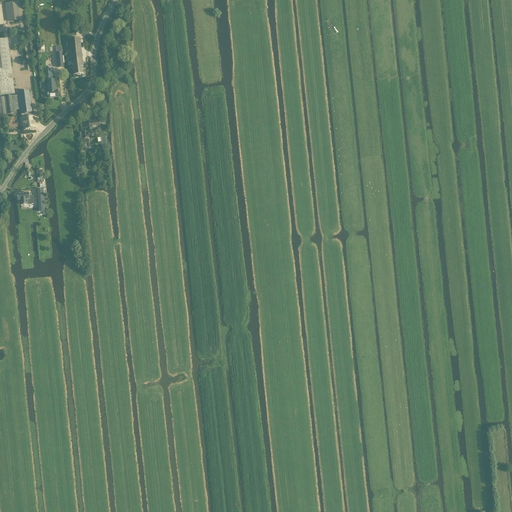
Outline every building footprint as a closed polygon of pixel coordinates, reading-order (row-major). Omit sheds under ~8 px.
[(17,2),(7,3),(10,21),(20,20),(17,2)] [(69,39),(72,62),(67,63),(68,66),(72,65),(73,75),(84,74),(80,38),(69,39)] [(0,115),(16,114),(15,111),(21,110),(22,118),(20,118),(21,126),(23,126),(24,131),(35,129),(34,116),(32,117),(31,113),(32,113),(29,91),(18,92),(19,96),(13,96),(11,79),(8,79),(8,75),(11,75),(6,39),(0,39),(0,115)] [(48,92),(46,93),(45,93),(44,95),(44,96),(45,97),(47,98),(48,98),(57,97),(57,91),(55,91),(54,80),(48,81),(49,92),(48,92)] [(100,127),(99,121),(88,122),(90,129),(100,127)] [(83,132),(79,133),(80,136),(81,136),(81,139),(84,139),(84,140),(83,140),(84,147),(90,146),(89,140),(88,140),(87,138),(88,138),(87,132),(83,132)] [(44,193),(43,190),(36,190),(38,207),(45,207),(44,198),(44,193)] [(29,192),(17,194),(18,201),(20,201),(20,206),(34,204),(33,199),(29,200),(29,192)]
